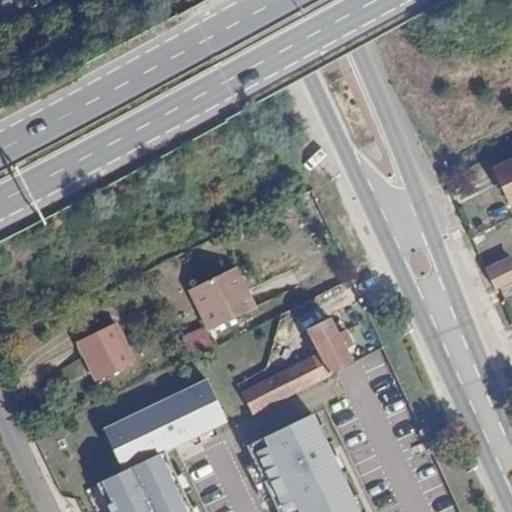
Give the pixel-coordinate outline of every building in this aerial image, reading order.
[(511,161),(495,170),(511,203),(511,161)] [(511,259),(488,270),(496,289),(511,281),(511,259)] [(232,268),(228,271),(240,295),(244,292),(232,268)] [(240,295),(228,271),(187,291),(207,334),(253,312),(244,292),(240,295)] [(321,380),(350,365),(329,321),(307,333),(316,353),(238,393),(249,418),(296,393),(321,380)] [(76,344),(94,383),(133,364),(115,326),(76,344)] [(212,424),(190,383),(82,442),(103,482),(152,458),(151,457),(212,424)] [(347,511),(297,416),(233,450),(265,511),(347,511)] [(86,511),(180,511),(152,458),(103,482),(77,496),(86,511)]
